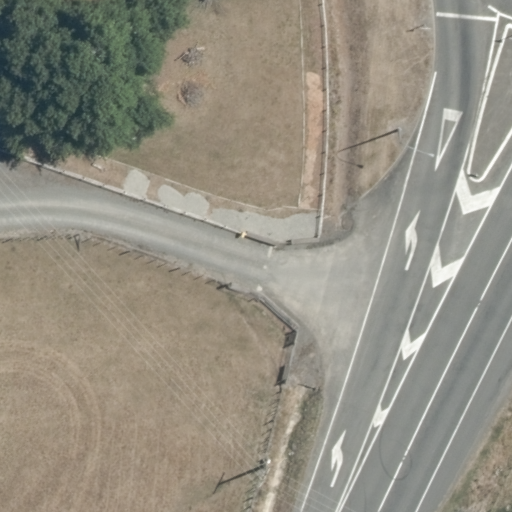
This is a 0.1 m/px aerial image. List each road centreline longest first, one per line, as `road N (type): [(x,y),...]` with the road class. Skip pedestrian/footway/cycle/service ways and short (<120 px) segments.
road 1 (unclassified): [(318,511),(436,177),(458,85),(458,0)]
road 2 (secondary): [(391,511),(511,268)]
